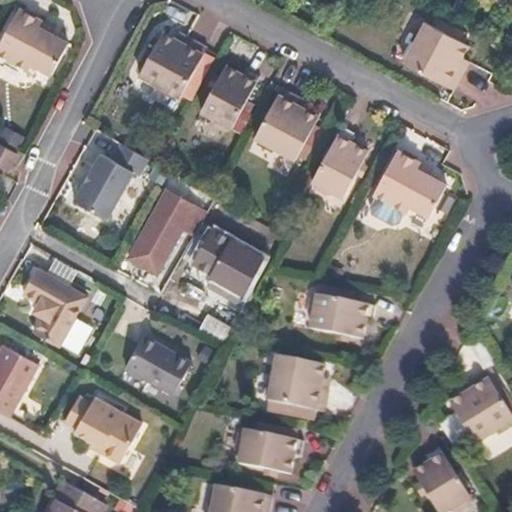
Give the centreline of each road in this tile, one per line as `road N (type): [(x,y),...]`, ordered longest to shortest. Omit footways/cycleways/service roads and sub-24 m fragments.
road 1 (residential): [(321,511),(496,182)]
road 2 (residential): [(488,138),(213,0)]
road 3 (residential): [(116,6),(42,148),(34,190),(0,251)]
